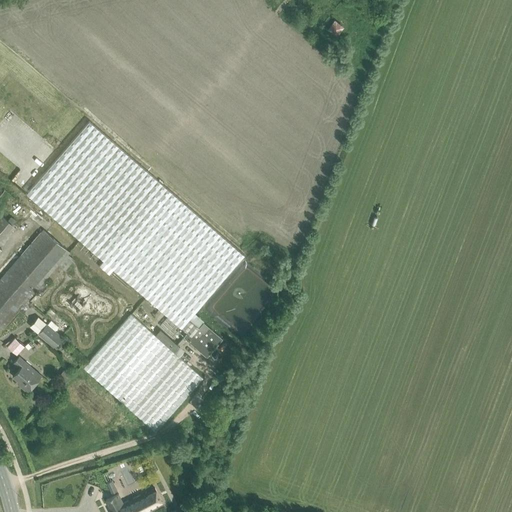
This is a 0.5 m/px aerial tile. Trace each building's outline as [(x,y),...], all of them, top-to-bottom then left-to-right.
[(334,20),(328,28),(337,35),(343,27),(334,20)] [(114,268),(182,327),(244,254),(90,120),(26,193),(104,260),(114,268)] [(0,249),(1,248),(0,246),(0,239),(13,224),(0,213),(0,249)] [(0,331),(3,328),(19,309),(23,313),(28,307),(24,304),(36,289),(42,295),(50,285),(44,280),(58,264),(65,270),(74,259),(68,253),(69,251),(43,229),(18,258),(0,278),(0,331)] [(104,260),(100,265),(109,274),(114,268),(104,260)] [(203,377),(155,334),(131,313),(84,367),(156,431),(203,377)] [(182,327),(192,335),(188,340),(207,357),(223,338),(203,321),(198,327),(189,319),(182,327)] [(39,333),(54,346),(62,337),(47,324),(39,333)] [(28,336),(25,332),(18,335),(21,340),(28,336)] [(67,335),(63,339),(68,343),(72,340),(67,335)] [(16,354),(25,345),(14,336),(6,345),(16,354)] [(42,375),(19,356),(14,362),(20,367),(13,375),(19,381),(18,383),(28,391),(34,384),(42,375)] [(65,370),(60,376),(65,380),(70,375),(65,370)] [(107,482),(112,493),(117,490),(113,480),(107,482)] [(155,487),(147,491),(150,499),(151,498),(152,501),(151,501),(155,508),(163,504),(156,490),(155,487)] [(150,499),(147,491),(121,504),(118,497),(120,496),(119,493),(106,500),(110,509),(111,511),(147,511),(155,508),(151,501),(152,501),(151,498),(150,499)]
